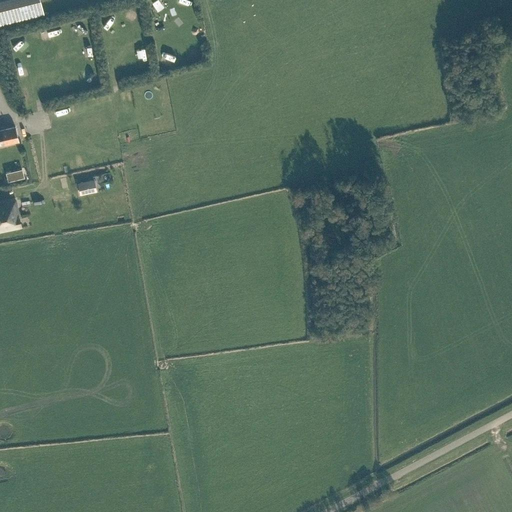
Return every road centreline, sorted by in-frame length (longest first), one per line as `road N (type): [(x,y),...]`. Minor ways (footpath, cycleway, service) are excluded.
road 1 (track): [(17,118),(42,127),(116,107),(109,43),(191,26)]
road 2 (unclassified): [(323,511),(511,412)]
road 3 (track): [(35,124),(21,61),(76,49)]
